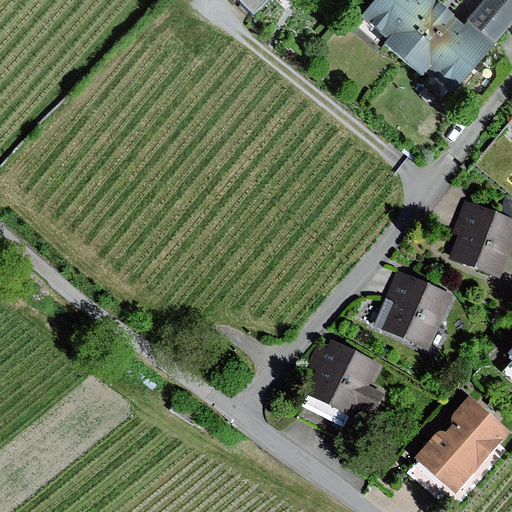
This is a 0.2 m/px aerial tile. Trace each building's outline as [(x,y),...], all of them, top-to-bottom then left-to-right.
[(270,0),(234,0),(254,18),(270,0)] [(384,45),(422,77),(427,72),(455,95),(511,26),(511,0),(375,0),(360,18),(387,40),(384,45)] [(511,200),(507,197),(494,214),(511,220),(511,200)] [(511,220),(494,214),(463,202),(453,233),(458,235),(450,260),(502,279),(511,246),(511,220)] [(429,352),(452,296),(397,273),(374,330),(429,352)] [(379,364),(331,341),(328,348),(318,344),(308,366),(318,371),(307,393),(355,416),(360,406),(375,414),(384,394),(368,387),(379,364)] [(355,416),(307,393),(295,418),(343,441),(355,416)] [(511,431),(471,397),(417,459),(457,493),(511,431)]
